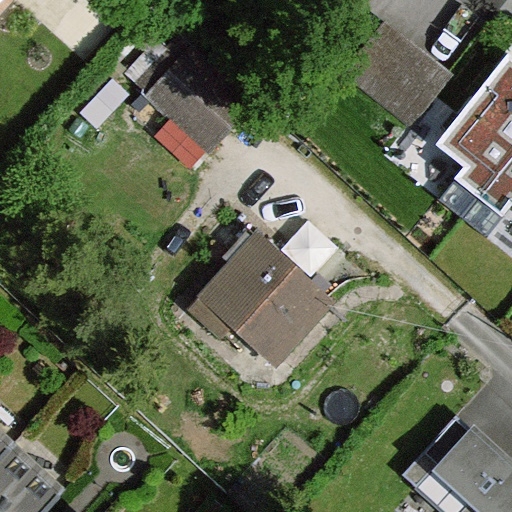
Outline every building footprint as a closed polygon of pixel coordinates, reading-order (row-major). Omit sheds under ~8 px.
[(0,0),(0,9),(8,0),(0,0)] [(386,24),(349,71),(413,123),(450,78),(386,24)] [(253,105),(196,52),(154,97),(213,150),(253,105)] [(511,54),(509,52),(436,144),(464,166),(437,201),(487,240),(511,207),(511,54)] [(261,238),(206,298),(275,362),(331,303),(261,238)] [(471,511),(511,511),(511,466),(475,433),(446,467),(437,476),(474,509),(471,511)] [(0,442),(0,511),(49,511),(62,498),(12,453),(0,442)] [(405,476),(445,511),(471,511),(474,509),(437,476),(446,467),(427,451),(405,476)]
